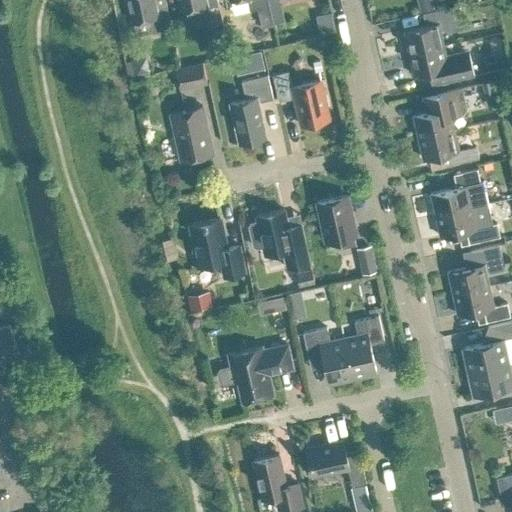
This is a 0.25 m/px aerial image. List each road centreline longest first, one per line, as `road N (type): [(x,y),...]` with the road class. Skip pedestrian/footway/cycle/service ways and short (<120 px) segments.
road 1 (residential): [(436,384),(426,338),(402,293),(375,149)]
road 2 (residential): [(375,149),(348,0)]
road 3 (residential): [(228,182),(375,149)]
road 4 (residential): [(465,511),(436,384)]
